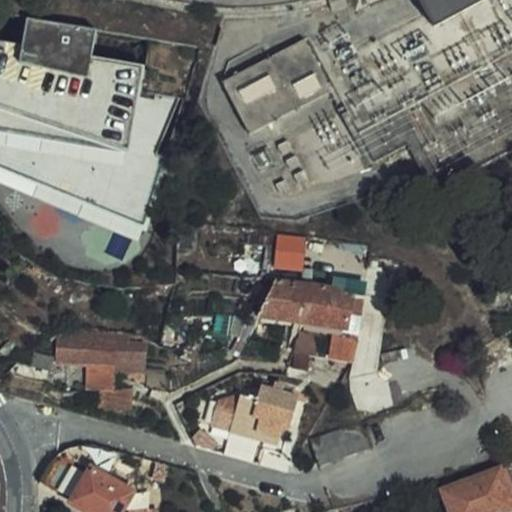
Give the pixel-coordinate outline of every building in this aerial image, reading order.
[(421,0),(437,27),(486,0),(421,0)] [(0,151),(155,215),(189,100),(141,91),(145,71),(94,63),(100,32),(30,20),(26,46),(0,42),(0,151)] [(304,42),(226,82),(255,136),(333,95),(304,42)] [(430,178),(445,170),(408,103),(358,129),(369,150),(404,132),(430,178)] [(0,168),(150,231),(155,215),(0,151),(0,168)] [(278,233),(276,268),(306,270),(308,234),(278,233)] [(350,361),(355,362),(366,296),(341,292),(307,287),(274,284),(259,317),(339,327),(334,359),(338,359),(350,361)] [(299,333),(293,353),(309,355),(311,335),(299,333)] [(63,364),(86,365),(114,366),(114,370),(126,370),(126,375),(131,375),(132,378),(137,378),(137,381),(144,381),(145,344),(128,343),(129,335),(92,334),(87,334),(87,342),(63,343),(63,364)] [(87,334),(70,335),(63,338),(63,343),(87,342),(87,334)] [(54,370),(57,358),(40,354),(38,366),(54,370)] [(348,373),(350,361),(338,359),(336,371),(348,373)] [(86,389),(113,388),(114,370),(114,366),(86,365),(86,389)] [(15,369),(7,396),(40,405),(48,378),(15,369)] [(262,376),(260,383),(279,389),(281,381),(262,376)] [(300,396),(279,389),(260,383),(256,398),(238,393),(228,430),(224,429),(218,453),(239,459),(240,456),(248,457),(246,461),(259,465),(263,450),(281,455),(285,441),(278,440),(283,424),(290,427),(300,396)] [(132,412),(132,393),(103,392),(103,407),(132,412)] [(210,425),(224,429),(228,430),(238,393),(217,399),(210,425)] [(374,447),(366,422),(312,441),(321,466),(374,447)] [(193,440),(197,447),(214,452),(218,444),(200,431),(193,440)] [(71,502),(88,511),(122,511),(134,492),(109,477),(124,452),(108,447),(101,446),(94,445),(87,445),(80,447),(73,448),(71,449),(75,460),(91,468),(71,502)] [(445,490),(452,511),(500,511),(511,508),(511,499),(501,470),(445,490)]
